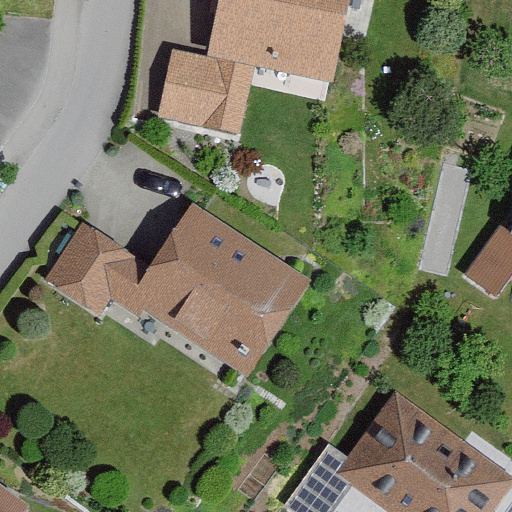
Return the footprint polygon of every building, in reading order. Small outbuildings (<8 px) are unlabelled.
[(341,0),(233,0),(222,59),(184,51),(172,112),(242,127),(255,65),(326,80),(341,0)] [(131,260),(86,232),(52,286),(101,316),(113,297),(137,312),(146,298),(247,361),(295,285),(193,221),(154,284),(127,267),(131,260)] [(511,245),(511,246),(492,234),(463,284),(498,305),(511,279),(511,245)] [(396,410),(344,482),(386,511),(493,511),(508,491),(396,410)] [(321,511),(344,482),(316,461),(281,508),(285,511),(321,511)]
